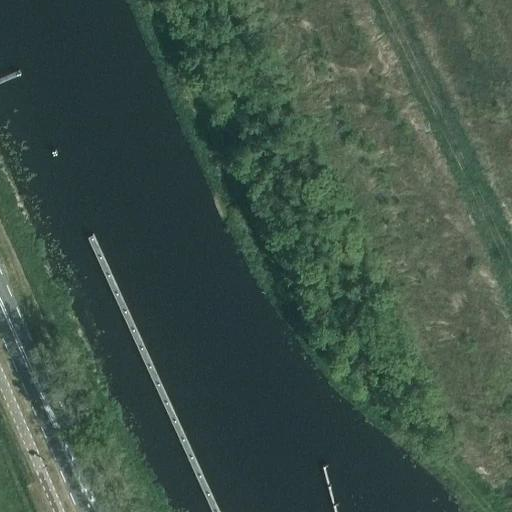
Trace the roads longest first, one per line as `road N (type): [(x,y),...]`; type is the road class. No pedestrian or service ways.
road 1 (track): [(511,278),(379,0)]
road 2 (primary): [(98,511),(0,301)]
